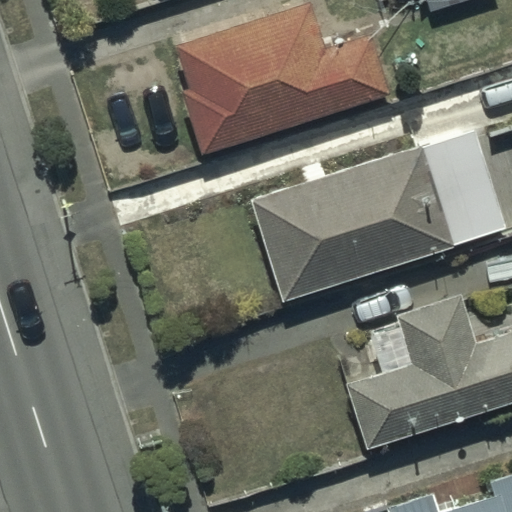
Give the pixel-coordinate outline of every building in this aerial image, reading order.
[(313,46),(297,0),(295,0),(166,43),(180,85),(170,88),(191,151),(381,89),(362,30),(313,46)] [(426,0),(430,13),(473,0),(426,0)] [(511,136),(467,151),(459,126),(241,194),(272,299),(476,231),(479,240),(511,229),(511,136)] [(511,322),(467,337),(452,289),(386,312),(390,322),(362,332),(374,366),(334,380),(357,446),(511,396),(511,322)] [(511,511),(511,468),(482,478),(486,493),(429,511),(423,491),(380,504),(382,511),(511,511)]
